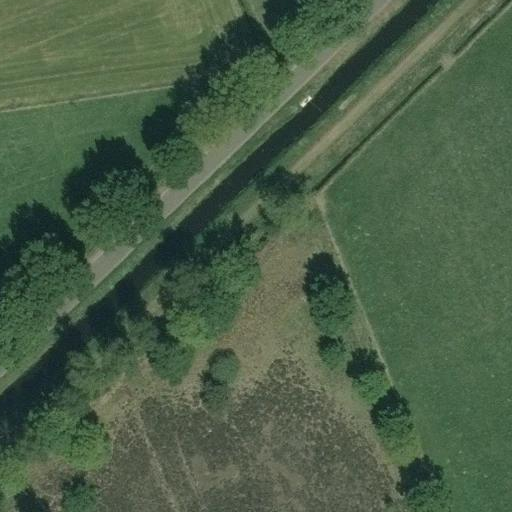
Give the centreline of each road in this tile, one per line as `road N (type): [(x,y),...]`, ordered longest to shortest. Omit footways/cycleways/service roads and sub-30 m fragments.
road 1 (track): [(0,453),(465,0)]
road 2 (unclassified): [(0,364),(380,0)]
